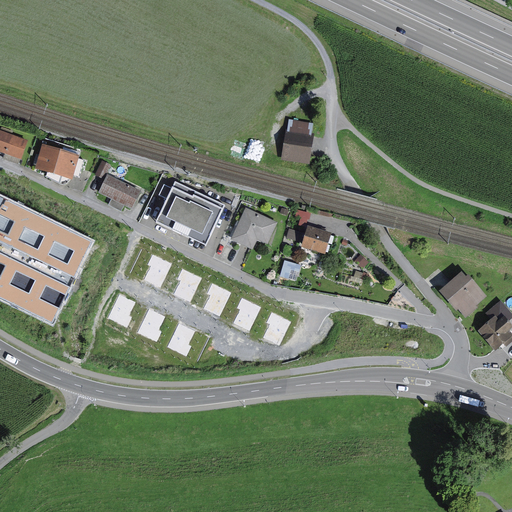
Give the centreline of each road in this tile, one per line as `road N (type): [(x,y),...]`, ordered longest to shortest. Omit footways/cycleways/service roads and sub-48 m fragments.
road 1 (residential): [(0,160),(262,288),(452,323)]
road 2 (primary): [(454,386),(387,378),(166,399),(80,386)]
road 3 (track): [(511,215),(410,178),(332,111),(332,66),(314,33),(258,0)]
road 4 (motorway): [(354,0),(511,73)]
road 5 (residential): [(373,223),(452,323)]
road 6 (unclassified): [(332,111),(335,158),(373,223)]
